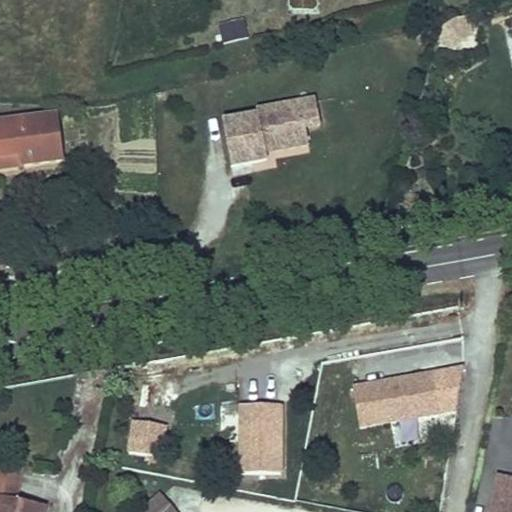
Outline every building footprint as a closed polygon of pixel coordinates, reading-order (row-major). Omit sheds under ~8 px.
[(442,28),(437,45),(453,48),(473,33),(469,16),(455,20),(442,28)] [(219,24),(223,43),(249,37),(245,19),(219,24)] [(320,126),(315,102),(301,105),(305,129),(320,126)] [(305,129),(301,105),(257,113),(258,118),(223,124),(231,168),(267,161),(266,154),(265,151),(275,149),(275,152),(308,146),(305,129)] [(0,124),(0,168),(61,161),(55,118),(0,124)] [(435,373),(353,386),(361,429),(443,415),(435,373)] [(283,407),(244,407),(243,475),(283,475),(283,407)] [(163,434),(129,428),(124,457),(157,463),(163,434)] [(21,471),(0,466),(0,499),(14,502),(21,471)] [(511,511),(511,481),(499,479),(491,511),(511,511)] [(172,511),(159,497),(142,511),(172,511)] [(14,502),(0,499),(0,511),(44,511),(45,508),(14,502)]
